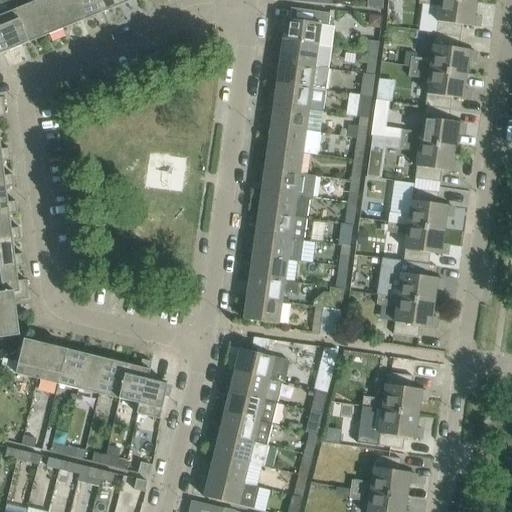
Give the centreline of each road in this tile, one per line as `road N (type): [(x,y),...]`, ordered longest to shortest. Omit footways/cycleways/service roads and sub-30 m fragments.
road 1 (residential): [(203,347),(55,307),(27,85),(41,72),(222,0),(248,2)]
road 2 (residential): [(462,362),(511,7)]
road 3 (residential): [(203,347),(248,2)]
road 4 (residential): [(164,511),(203,347)]
road 5 (residential): [(442,511),(462,362)]
